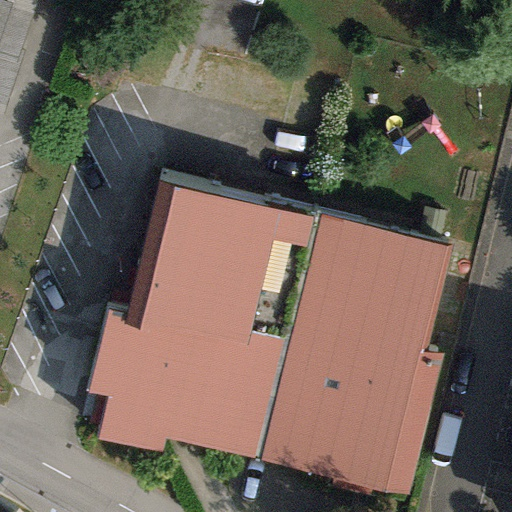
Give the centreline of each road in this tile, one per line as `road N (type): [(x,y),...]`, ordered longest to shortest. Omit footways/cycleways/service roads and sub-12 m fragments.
road 1 (residential): [(444,511),(511,234)]
road 2 (residential): [(0,443),(126,511)]
